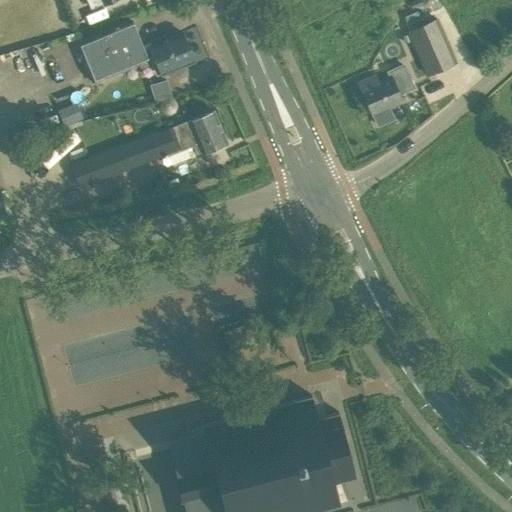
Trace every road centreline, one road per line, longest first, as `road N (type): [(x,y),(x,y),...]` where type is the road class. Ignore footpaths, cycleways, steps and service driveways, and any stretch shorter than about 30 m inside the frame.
road 1 (secondary): [(511,469),(393,331),(319,194)]
road 2 (unclassified): [(319,194),(0,270)]
road 3 (unclassified): [(319,194),(395,161),(511,62)]
road 4 (secondary): [(319,194),(231,0)]
